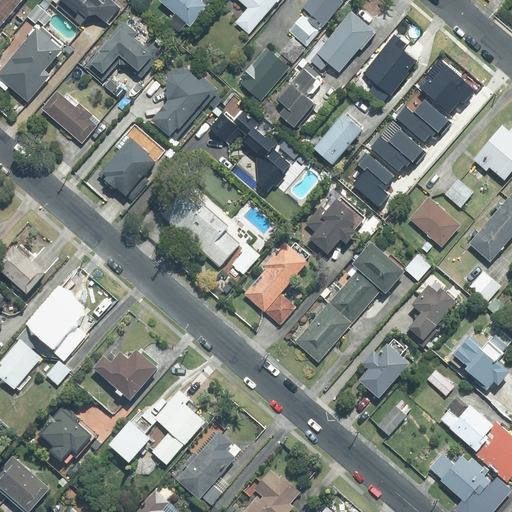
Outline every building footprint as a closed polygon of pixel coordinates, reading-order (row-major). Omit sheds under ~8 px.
[(0,0),(0,28),(24,0),(0,0)] [(121,7),(113,0),(49,0),(80,28),(94,12),(106,24),(121,7)] [(163,0),(192,26),(210,6),(203,0),(163,0)] [(250,33),(279,0),(240,0),(249,7),(237,21),(250,33)] [(295,62),(346,0),(307,0),(303,6),(307,9),(289,32),(294,36),(282,51),(295,62)] [(20,34),(27,41),(0,70),(0,75),(28,102),(54,74),(48,69),(66,49),(41,26),(38,22),(40,20),(46,26),(56,15),(40,1),(28,14),(34,19),(20,34)] [(323,70),(330,61),(342,71),(378,30),(359,14),(355,10),(311,60),(323,70)] [(140,32),(127,21),(87,64),(116,92),(121,86),(111,76),(124,62),(140,78),(168,48),(156,37),(147,47),(136,36),(140,32)] [(293,65),(270,45),(240,80),(263,100),(293,65)] [(416,67),(389,45),(366,73),(392,95),(416,67)] [(172,135),(182,125),(183,127),(220,89),(214,83),(208,77),(205,79),(185,60),(171,75),(173,100),(154,118),(172,135)] [(326,79),(309,64),(277,100),(286,108),(281,113),(295,126),(318,101),(311,95),(326,79)] [(423,101),(412,92),(395,111),(407,121),(418,108),(432,120),(435,117),(455,134),(478,106),(444,77),(423,101)] [(60,89),(44,107),(83,142),(100,123),(93,117),(96,113),(84,103),(81,107),(60,89)] [(342,105),(348,110),(315,146),(335,165),(368,129),(372,132),(385,118),(355,90),(342,105)] [(261,125),(244,110),(235,120),(226,111),(211,126),(227,142),(241,127),(249,136),(243,142),(259,158),(258,185),(267,192),(273,185),(278,188),(287,178),(284,176),(295,163),(279,148),(281,146),(260,127),(261,125)] [(507,177),(511,171),(511,128),(507,124),(476,156),(490,169),(494,165),(507,177)] [(130,194),(167,152),(140,127),(99,172),(117,188),(120,185),(130,194)] [(475,191),(461,178),(446,194),(461,207),(475,191)] [(192,181),(162,214),(221,266),(228,258),(246,274),(264,254),(249,241),(253,236),(192,181)] [(381,224),(341,191),(328,206),(324,203),(297,234),(326,259),(344,238),(349,243),(360,230),(369,238),(381,224)] [(493,260),(511,238),(511,192),(470,240),(493,260)] [(464,224),(432,195),(413,216),(444,245),(464,224)] [(174,229),(154,210),(143,222),(163,241),(174,229)] [(355,262),(362,268),(296,342),(318,362),(385,288),(389,293),(409,271),(375,240),(355,262)] [(310,260),(287,241),(245,292),(284,324),(299,305),(283,293),(310,260)] [(48,274),(17,244),(0,261),(0,264),(30,293),(48,274)] [(433,268),(420,255),(408,267),(421,280),(433,268)] [(502,284),(485,269),(472,284),(489,299),(502,284)] [(429,339),(462,298),(436,277),(409,310),(418,317),(406,332),(426,348),(432,341),(429,339)] [(0,305),(8,296),(0,289),(0,305)] [(19,337),(22,338),(0,362),(0,373),(17,389),(46,356),(51,360),(58,352),(67,360),(90,334),(72,319),(78,312),(64,300),(41,326),(34,320),(19,337)] [(487,346),(474,333),(455,353),(469,367),(467,370),(488,390),(497,381),(501,384),(511,372),(511,369),(501,359),(511,347),(511,345),(499,333),(487,346)] [(382,397),(414,361),(393,342),(384,352),(379,348),(366,362),(371,368),(362,378),(382,397)] [(107,355),(97,366),(134,398),(162,367),(141,348),(132,357),(125,350),(115,361),(107,355)] [(72,369),(61,359),(47,374),(59,384),(72,369)] [(437,367),(427,378),(447,397),(457,386),(437,367)] [(147,411),(143,408),(112,442),(133,460),(148,443),(169,463),(208,420),(189,402),(192,399),(181,389),(158,415),(150,408),(147,411)] [(456,404),(446,415),(511,473),(511,428),(479,399),(466,413),(456,404)] [(410,413),(399,403),(380,424),(391,434),(410,413)] [(97,433),(67,404),(39,433),(66,459),(78,447),(81,450),(97,433)] [(217,429),(180,469),(184,473),(180,478),(201,498),(243,453),(217,429)] [(454,438),(429,465),(462,495),(456,501),(468,511),(487,511),(509,488),(454,438)] [(30,511),(53,486),(16,454),(0,473),(0,486),(29,511),(30,511)] [(291,511),(297,506),(293,503),(303,491),(283,475),(281,478),(271,470),(256,489),(262,493),(246,511),(242,511),(237,507),(233,511),(291,511)] [(230,496),(220,486),(208,500),(218,509),(230,496)] [(157,488),(136,511),(182,511),(184,511),(157,488)]
